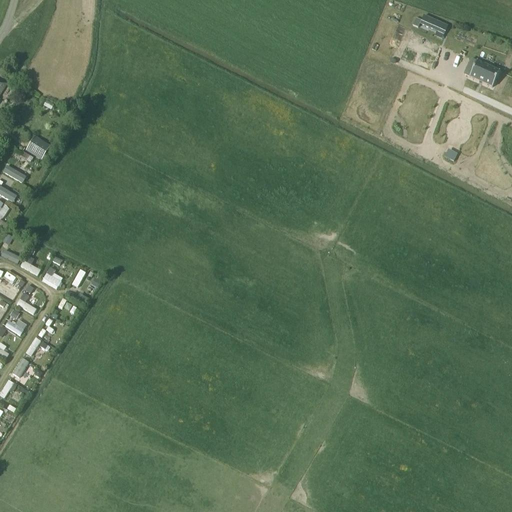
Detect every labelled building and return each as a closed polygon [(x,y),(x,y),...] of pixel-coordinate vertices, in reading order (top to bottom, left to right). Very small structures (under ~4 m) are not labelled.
[(444,35),(448,26),(424,16),(421,21),(420,24),(444,35)] [(416,19),(413,26),(418,29),(420,24),(421,21),(416,19)] [(416,31),(408,50),(436,61),(444,43),(416,31)] [(477,62),(470,78),(492,88),(500,72),(477,62)] [(43,159),(47,162),(54,151),(49,148),(51,146),(36,136),(27,150),(42,160),(43,159)] [(23,153),(20,159),(30,165),(34,159),(23,153)] [(445,157),(454,162),(456,158),(447,153),(445,157)] [(8,175),(22,183),(25,177),(11,169),(8,175)] [(2,200),(0,202),(0,222),(2,223),(12,207),(2,200)] [(7,236),(3,244),(9,247),(13,240),(7,236)] [(28,255),(34,257),(37,251),(32,249),(28,255)] [(6,251),(4,259),(22,265),(24,257),(6,251)] [(60,267),(62,262),(55,258),(53,263),(60,267)] [(26,261),(22,268),(40,278),(44,271),(26,261)] [(50,269),(46,276),(52,279),(55,273),(50,269)] [(82,270),(74,283),(80,287),(88,273),(82,270)] [(92,285),(97,289),(101,283),(95,280),(92,285)] [(25,291),(30,295),(34,290),(29,286),(25,291)] [(86,308),(90,302),(80,297),(77,302),(86,308)] [(60,309),(65,311),(69,301),(64,299),(60,309)] [(11,316),(16,319),(19,314),(14,311),(11,316)] [(0,355),(8,361),(12,355),(0,347),(0,355)] [(22,358),(14,373),(24,378),(32,362),(22,358)] [(9,379),(0,396),(7,400),(16,383),(9,379)]
